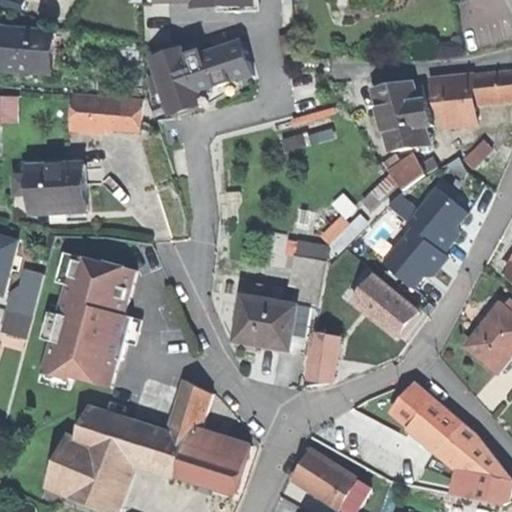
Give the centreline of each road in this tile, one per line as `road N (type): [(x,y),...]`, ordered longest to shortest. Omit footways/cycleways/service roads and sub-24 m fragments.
road 1 (residential): [(254,511),(289,437),(316,410),(418,359)]
road 2 (residential): [(418,359),(450,319),(511,191)]
road 3 (residential): [(511,462),(418,359)]
